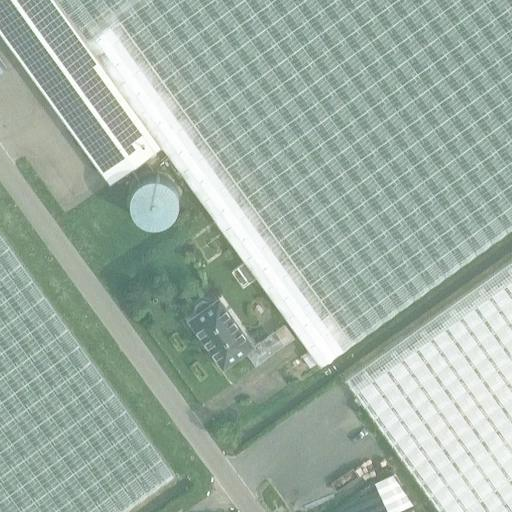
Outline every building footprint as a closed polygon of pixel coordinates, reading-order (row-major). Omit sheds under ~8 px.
[(0,0),(0,32),(109,183),(161,146),(55,0),(0,0)] [(511,0),(55,0),(161,146),(319,365),(511,225),(511,0)] [(191,205),(191,199),(189,194),(186,189),(183,185),(179,182),(174,179),(168,177),(162,177),(159,177),(152,179),(147,182),(144,185),(140,189),(137,194),(136,200),(135,205),(136,211),(138,216),(141,221),(143,224),(147,227),(152,230),(158,232),(163,233),(169,232),(173,231),(179,228),(182,225),(186,221),(189,217),(191,211),(191,205)] [(0,232),(0,511),(120,511),(174,474),(0,232)] [(364,368),(348,380),(443,511),(511,511),(511,261),(472,290),(364,368)] [(198,314),(189,320),(223,367),(246,351),(256,365),(294,337),(284,324),(252,346),(218,299),(207,302),(202,301),(196,305),(195,310),(198,314)] [(376,481),(374,482),(387,511),(395,511),(413,504),(406,492),(393,473),(376,481)]
